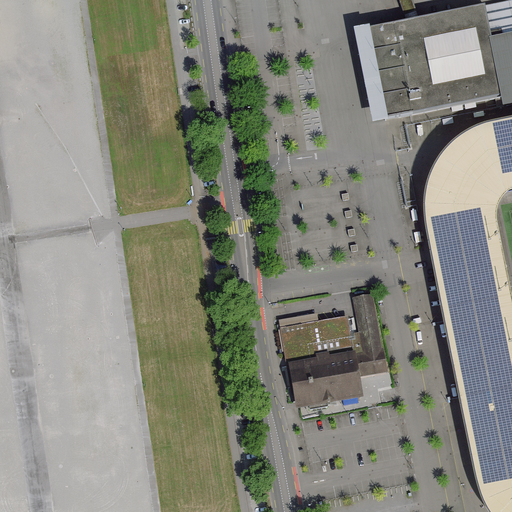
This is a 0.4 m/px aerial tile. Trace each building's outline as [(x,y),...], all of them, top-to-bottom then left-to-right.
[(421,21),(412,0),(398,0),(408,24),(421,21)] [(511,2),(479,9),(499,104),(500,111),(511,108),(511,2)] [(372,32),(365,33),(386,128),(499,104),(479,9),(421,21),(408,24),(372,32)] [(511,511),(511,120),(489,125),(482,128),(468,133),(457,141),(449,148),(437,163),(430,177),(427,189),(425,205),(426,228),(436,278),(450,347),(467,437),(475,474),(482,499),(488,511),(511,511)] [(280,333),(296,414),(360,402),(356,383),(387,378),(372,298),(350,302),(357,337),(348,339),(345,321),(280,333)]
